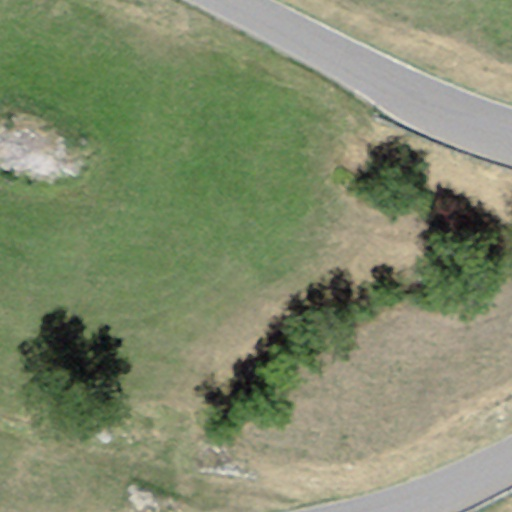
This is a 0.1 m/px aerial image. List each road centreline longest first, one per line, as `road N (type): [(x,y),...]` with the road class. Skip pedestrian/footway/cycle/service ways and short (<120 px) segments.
road 1 (tertiary): [(511,132),(452,113),(235,0)]
road 2 (tertiary): [(397,511),(511,463)]
